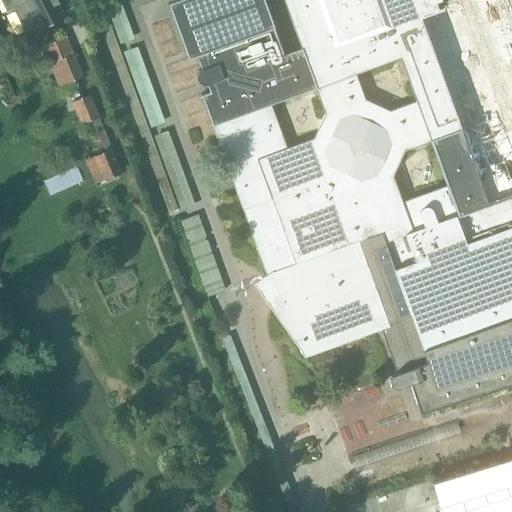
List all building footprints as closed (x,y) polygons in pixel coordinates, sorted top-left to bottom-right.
[(0,0),(0,1),(5,12),(8,11),(12,9),(13,10),(25,35),(27,34),(37,29),(37,30),(65,16),(56,0),(0,0)] [(511,130),(497,136),(494,129),(490,119),(511,111),(511,5),(510,0),(460,0),(439,8),(436,1),(440,0),(286,0),(288,5),(297,29),(303,47),(284,54),(270,15),(264,0),(173,0),(168,2),(181,38),(182,40),(188,58),(197,55),(202,68),(199,70),(197,72),(197,75),(197,78),(199,81),(201,83),(204,84),(207,83),(210,91),(202,94),(268,275),(268,276),(281,303),(284,309),(287,307),(305,358),(377,332),(382,330),(398,373),(395,375),(393,376),(391,378),(390,381),(391,384),(392,386),(395,388),(397,389),(400,388),(412,384),(422,413),(423,413),(511,384),(511,130)] [(58,87),(83,77),(65,35),(41,44),(50,64),(48,64),(58,87)] [(80,124),(99,117),(90,94),(71,102),(80,124)] [(93,143),(107,137),(103,129),(89,135),(93,143)] [(113,148),(84,160),(94,184),(123,171),(113,148)] [(214,260),(195,267),(206,297),(225,290),(214,260)] [(511,511),(511,459),(464,474),(475,511),(511,511)]
